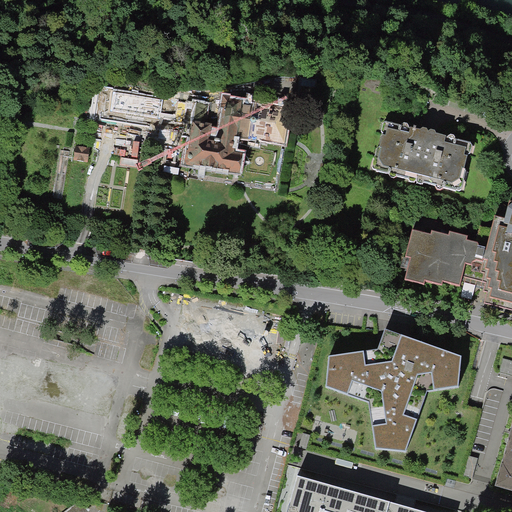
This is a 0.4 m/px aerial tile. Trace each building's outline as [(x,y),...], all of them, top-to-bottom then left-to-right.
[(300,78),(299,86),(315,89),(317,81),(300,78)] [(151,94),(112,87),(108,111),(129,115),(127,126),(145,129),(151,94)] [(208,105),(182,102),(178,125),(191,127),(188,148),(185,167),(236,174),(239,154),(232,153),(234,136),(285,144),(290,109),(225,99),(221,126),(206,124),(208,105)] [(374,169),(461,190),(472,144),(385,123),(374,169)] [(91,148),(76,146),(74,162),(89,163),(91,148)] [(331,178),(332,168),(323,167),(322,177),(331,178)] [(511,202),(508,206),(505,218),(495,216),(492,229),(480,227),(476,242),(467,240),(467,236),(450,231),(449,235),(432,230),(431,234),(413,230),(406,257),(411,259),(405,279),(424,284),(425,281),(441,286),(442,282),(460,286),(461,282),(465,264),(472,266),(473,263),(476,260),(484,262),(482,271),(486,272),(484,278),(488,279),(486,288),(485,292),(488,292),(485,304),(511,310),(511,202)] [(465,264),(461,282),(486,288),(488,279),(484,278),(486,272),(482,271),(484,262),(476,260),(473,263),(472,266),(465,264)] [(463,296),(474,298),(477,287),(466,284),(463,296)] [(385,330),(378,352),(328,357),(325,388),(368,403),(376,449),(406,452),(428,392),(458,387),(461,359),(385,330)] [(511,377),(511,362),(500,359),(496,373),(511,377)] [(511,491),(511,422),(504,449),(494,486),(511,491)] [(303,434),(300,446),(307,448),(310,436),(303,434)] [(478,459),(469,457),(464,476),(472,479),(478,459)] [(288,511),(413,511),(412,511),(403,509),(394,507),(297,479),(288,511)] [(447,479),(445,486),(458,490),(460,482),(447,479)] [(397,496),(394,507),(403,509),(412,511),(415,501),(397,496)]
